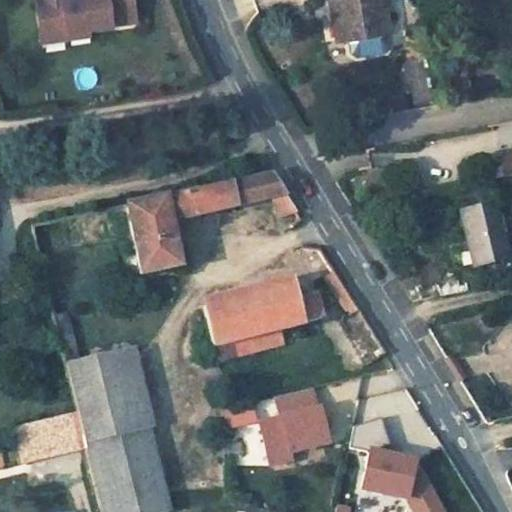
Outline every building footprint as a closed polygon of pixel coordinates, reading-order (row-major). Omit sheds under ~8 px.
[(34,0),(39,29),(63,26),(64,30),(135,21),(132,0),(34,0)] [(330,0),(338,38),(347,37),(340,0),(330,0)] [(340,0),(347,37),(388,31),(383,0),(377,1),(376,0),(340,0)] [(63,26),(39,29),(40,41),(89,34),(88,27),(64,30),(63,26)] [(381,36),(359,40),(362,53),(383,49),(381,36)] [(271,172),(125,204),(141,273),(178,265),(168,220),(270,196),(280,218),(295,211),(271,172)] [(495,202),(461,209),(474,264),(508,257),(495,202)] [(300,247),(294,250),(300,263),(304,261),(308,271),(318,268),(328,264),(317,248),(300,247)] [(328,264),(318,268),(332,289),(341,284),(332,271),(328,264)] [(293,284),(203,305),(213,345),(322,318),(315,292),(296,296),(293,284)] [(341,284),(332,289),(348,314),(356,309),(341,284)] [(65,312),(53,313),(64,360),(77,358),(65,312)] [(131,349),(66,365),(101,511),(158,511),(169,510),(131,349)] [(268,462),(333,450),(321,387),(260,399),(263,417),(259,418),(268,462)] [(367,398),(366,413),(387,415),(389,400),(367,398)] [(227,429),(259,421),(254,401),(222,408),(227,429)] [(371,451),(357,511),(437,511),(445,479),(419,474),(423,457),(384,448),(388,427),(356,420),(350,447),(371,451)]
